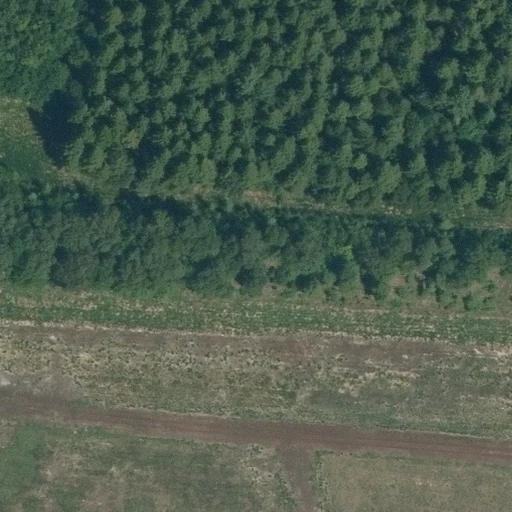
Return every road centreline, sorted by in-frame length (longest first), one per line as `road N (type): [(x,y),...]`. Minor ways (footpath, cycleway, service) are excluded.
road 1 (track): [(511,227),(59,191),(0,148)]
road 2 (track): [(0,390),(511,434)]
road 3 (track): [(59,191),(94,0)]
